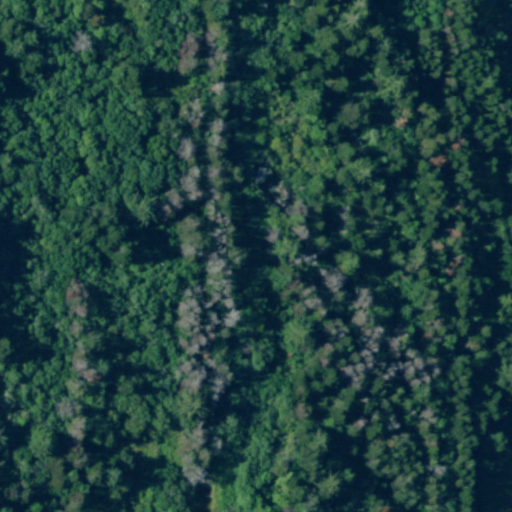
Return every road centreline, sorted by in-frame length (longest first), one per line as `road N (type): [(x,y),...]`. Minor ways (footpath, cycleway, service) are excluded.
road 1 (residential): [(206,511),(206,0)]
road 2 (residential): [(446,511),(446,0)]
